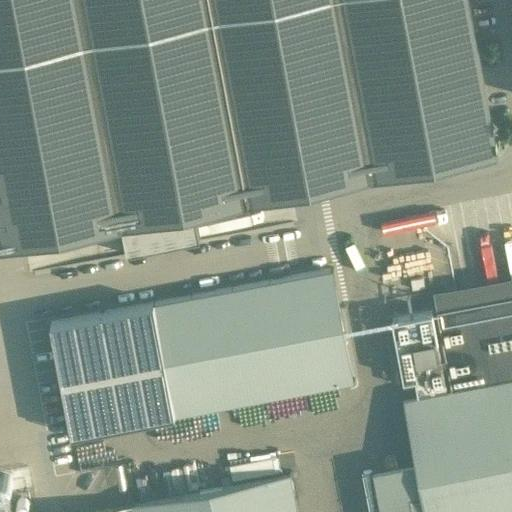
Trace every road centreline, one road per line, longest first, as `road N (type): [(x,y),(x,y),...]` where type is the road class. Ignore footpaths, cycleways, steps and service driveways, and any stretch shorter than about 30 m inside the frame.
road 1 (unknown): [(374,210),(174,264),(0,291)]
road 2 (unknown): [(336,449),(0,490)]
road 3 (unknown): [(391,206),(375,405),(336,449)]
